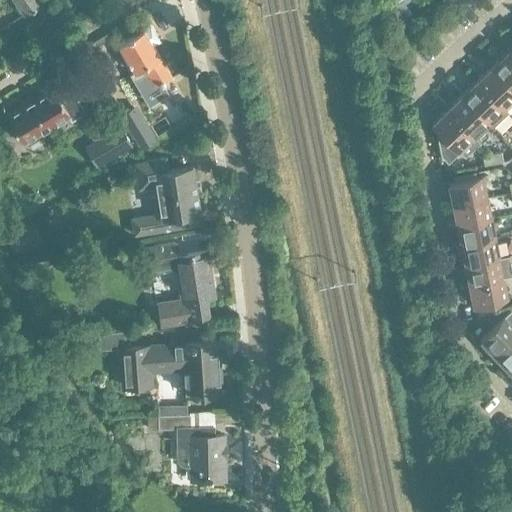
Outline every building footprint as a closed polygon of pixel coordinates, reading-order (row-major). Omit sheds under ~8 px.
[(40,0),(14,0),(25,15),(43,3),(40,0)] [(412,11),(406,1),(393,9),(395,17),(398,20),(412,11)] [(164,81),(172,76),(152,44),(159,40),(150,25),(144,29),(144,28),(119,43),(144,85),(152,81),(154,85),(160,82),(162,84),(165,82),(164,81)] [(511,56),(506,51),(492,65),(511,86),(511,56)] [(511,86),(492,65),(477,79),(503,106),(511,97),(511,86)] [(477,79),(462,93),(488,121),(493,126),(508,112),(503,106),(477,79)] [(85,110),(71,86),(58,94),(54,86),(7,114),(12,121),(10,127),(14,133),(20,134),(24,141),(69,114),(71,118),(85,110)] [(462,93),(447,107),(474,135),(488,121),(462,93)] [(122,113),(141,145),(153,138),(133,107),(122,113)] [(474,135),(447,107),(432,122),(442,132),(437,137),(438,138),(442,155),(448,161),(459,150),(458,150),(474,135)] [(501,151),(491,153),(493,163),(503,161),(501,151)] [(493,163),(491,153),(482,155),(484,164),(493,163)] [(195,223),(193,212),(199,211),(192,164),(167,168),(166,156),(134,161),(138,188),(157,185),(161,213),(132,217),(134,233),(195,223)] [(448,183),(453,204),(487,197),(483,176),(448,183)] [(453,204),(457,224),(491,217),(487,197),(453,204)] [(457,224),(461,244),(495,237),(491,217),(457,224)] [(461,244),(465,264),(499,257),(495,237),(461,244)] [(174,242),(139,248),(141,261),(145,260),(147,270),(151,273),(177,269),(182,301),(157,303),(161,325),(198,319),(197,313),(208,312),(205,296),(214,295),(207,250),(176,255),(174,242)] [(469,284),(503,277),(511,274),(511,270),(509,255),(499,257),(465,264),(469,284)] [(503,277),(469,284),(473,305),(507,298),(503,277)] [(480,339),(496,355),(511,339),(511,324),(504,316),(480,339)] [(126,346),(125,330),(98,332),(100,349),(119,347),(122,386),(152,383),(151,370),(178,368),(183,372),(184,393),(221,390),(217,339),(126,346)] [(511,339),(496,355),(510,371),(511,369),(511,339)] [(224,434),(214,434),(214,425),(190,426),(190,414),(158,415),(159,427),(178,427),(178,455),(180,459),(183,462),(186,463),(190,463),(191,478),(224,477),(224,434)]
